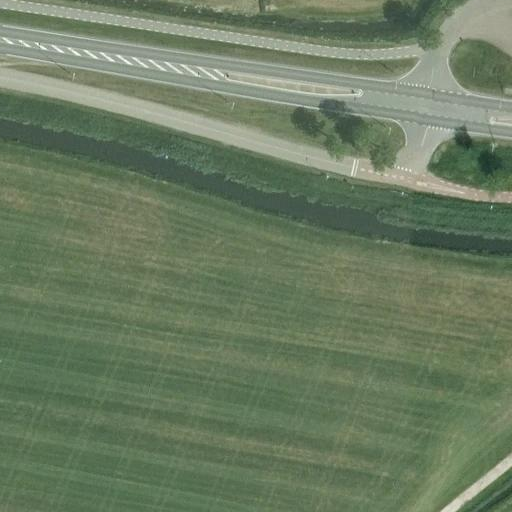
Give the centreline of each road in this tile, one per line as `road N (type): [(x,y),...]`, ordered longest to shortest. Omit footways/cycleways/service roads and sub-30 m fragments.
road 1 (unclassified): [(427,106),(406,180),(0,78)]
road 2 (primary): [(427,106),(0,40)]
road 3 (unclassified): [(427,106),(447,31),(490,0)]
